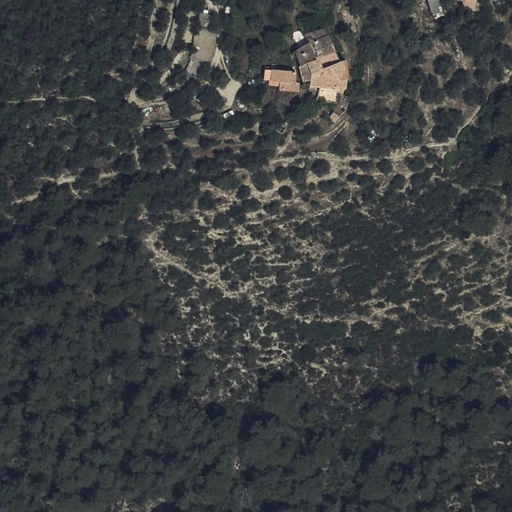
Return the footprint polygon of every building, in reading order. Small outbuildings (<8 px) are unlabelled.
[(442,11),(438,0),(429,0),(433,13),(442,11)] [(196,29),(193,59),(214,61),(217,31),(196,29)] [(328,36),(325,29),(324,29),(304,35),(309,46),(311,45),(328,36)] [(329,36),(328,36),(311,45),(318,59),(319,58),(336,51),(329,36)] [(311,45),(309,46),(306,48),(306,51),(307,57),(308,63),(309,65),(312,73),(323,68),(319,58),(318,59),(311,45)] [(301,53),(299,51),(296,53),(301,66),(308,63),(307,57),(306,51),(305,53),(303,54),(301,53)] [(336,51),(319,58),(323,68),(340,61),(336,51)] [(312,73),(311,79),(311,85),(321,86),(317,100),(321,101),(337,103),(338,93),(342,94),(344,90),(348,72),(346,60),(341,61),(340,61),(323,68),(312,73)] [(312,73),(309,65),(301,69),(303,82),(307,81),(311,79),(312,73)] [(265,69),(264,80),(269,80),(272,80),(273,70),(265,69)] [(280,87),(280,90),(299,92),(299,83),(296,82),(296,72),(273,70),(272,80),(280,82),(280,87)] [(340,116),(335,112),(330,118),(335,122),(340,116)] [(275,130),(281,134),(287,127),(281,122),(280,123),(277,128),(275,130)] [(165,501),(165,499),(161,494),(152,499),(152,503),(151,504),(151,508),(165,501)]
